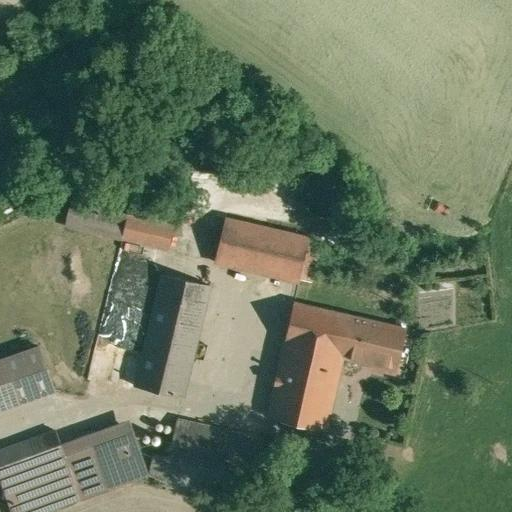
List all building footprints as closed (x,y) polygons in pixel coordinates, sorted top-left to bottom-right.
[(132,216),(71,202),(65,225),(121,239),(168,250),(174,227),(132,216)] [(309,238),(225,218),(214,262),(298,282),(309,238)] [(208,287),(161,275),(134,387),(180,399),(208,287)] [(405,330),(293,304),(285,342),(342,355),(373,362),(372,368),(395,373),(405,330)] [(342,355),(285,342),(268,418),(325,431),(342,355)] [(39,346),(0,360),(0,408),(54,390),(39,346)] [(263,439),(177,419),(168,456),(167,455),(166,458),(154,455),(150,474),(163,478),(162,484),(248,504),(263,439)] [(0,463),(0,483),(10,511),(44,511),(78,500),(144,476),(124,420),(0,463)] [(322,483),(302,461),(279,482),(300,504),(322,483)]
